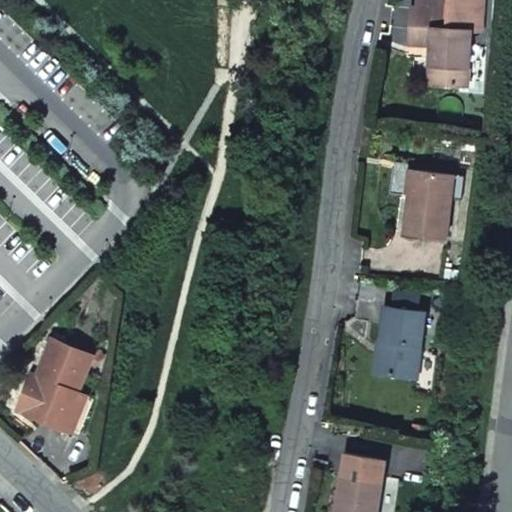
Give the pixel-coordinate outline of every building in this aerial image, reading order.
[(410,25),(409,43),(431,45),(429,84),(468,86),(471,48),(472,29),(447,27),(449,0),(448,0),(442,0),(417,0),(417,7),(412,7),(410,25)] [(447,27),(472,29),(482,29),(483,0),(448,0),(449,0),(447,27)] [(477,87),(480,49),(471,48),(468,86),(477,87)] [(408,201),(405,233),(448,238),(453,199),(455,174),(412,169),(408,201)] [(455,174),(453,199),(462,200),(465,175),(455,174)] [(418,378),(426,311),(385,306),(381,339),(376,373),(418,378)] [(78,394),(92,357),(53,342),(36,385),(30,383),(24,400),(44,408),(40,419),(57,426),(75,433),(88,398),(78,394)] [(19,411),(40,419),(44,408),(24,400),(23,401),(19,411)] [(340,493),(337,511),(378,511),(380,501),(375,501),(382,457),(347,452),(340,493)]
